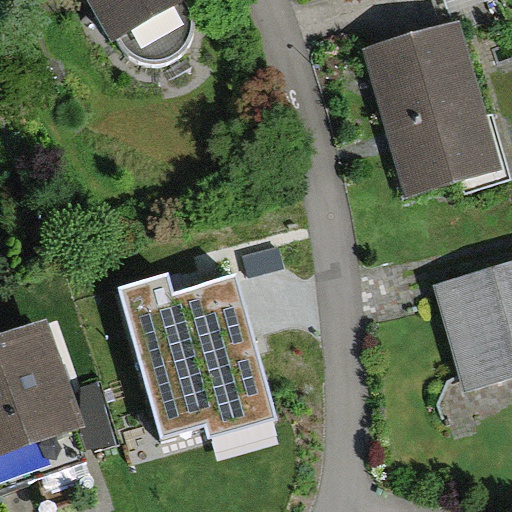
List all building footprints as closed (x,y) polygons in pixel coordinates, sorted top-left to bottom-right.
[(45,0),(50,8),(63,0),(81,0),(121,66),(204,16),(194,0),(45,0)] [(452,43),(363,67),(402,211),(491,188),(452,43)] [(511,371),(511,268),(442,288),(469,384),(511,371)] [(201,274),(131,295),(170,419),(240,397),(201,274)] [(0,450),(75,424),(43,331),(0,345),(0,450)]
